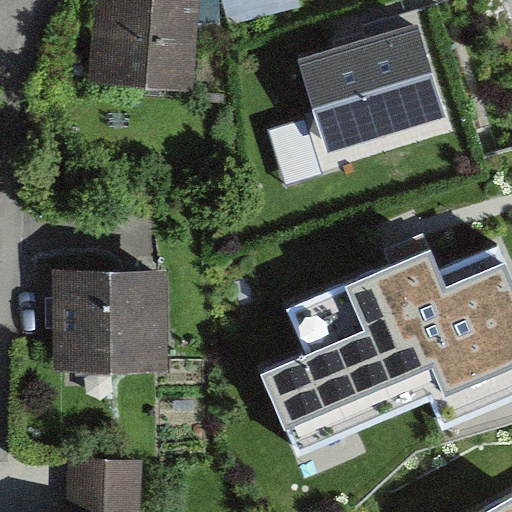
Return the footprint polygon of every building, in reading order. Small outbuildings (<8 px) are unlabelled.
[(197,76),(201,0),(97,0),(93,69),(197,76)] [(416,0),(405,0),(292,39),(330,149),(454,106),(416,0)] [(307,119),(270,131),(288,190),(325,178),(307,119)] [(442,259),(429,228),(348,262),(351,270),(295,294),(311,332),(271,349),(293,403),(436,343),(446,368),(511,340),(511,243),(507,232),(442,259)] [(170,354),(168,256),(57,260),(60,357),(170,354)] [(69,452),(69,507),(122,506),(143,506),(143,451),(69,452)] [(511,511),(511,473),(446,511),(511,511)]
